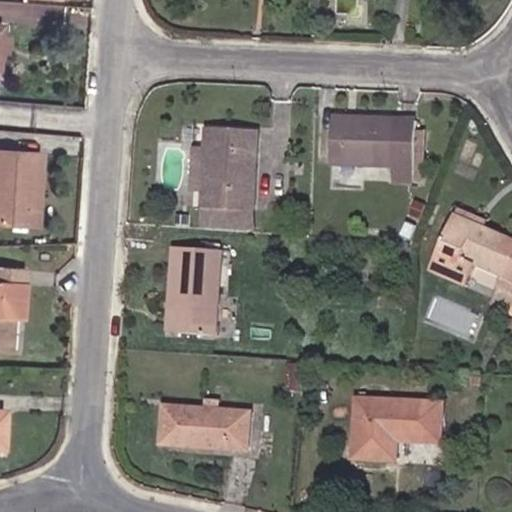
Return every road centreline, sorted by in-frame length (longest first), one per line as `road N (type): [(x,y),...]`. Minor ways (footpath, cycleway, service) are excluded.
road 1 (residential): [(114,55),(79,495)]
road 2 (residential): [(114,55),(493,74)]
